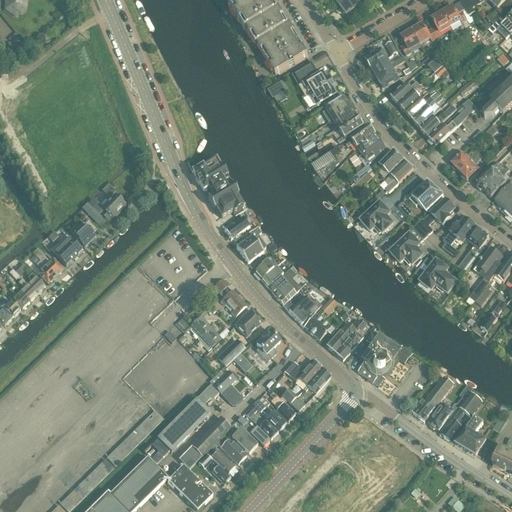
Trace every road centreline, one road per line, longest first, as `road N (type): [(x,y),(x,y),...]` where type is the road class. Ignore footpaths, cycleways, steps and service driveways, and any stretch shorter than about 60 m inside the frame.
road 1 (residential): [(51,511),(186,377),(147,336),(227,259)]
road 2 (tertiary): [(227,259),(192,206),(104,0)]
road 3 (residential): [(511,242),(381,125),(336,52)]
road 4 (tertiary): [(511,498),(352,390)]
road 5 (tertiary): [(352,390),(227,259)]
road 6 (tertiary): [(247,511),(352,390)]
